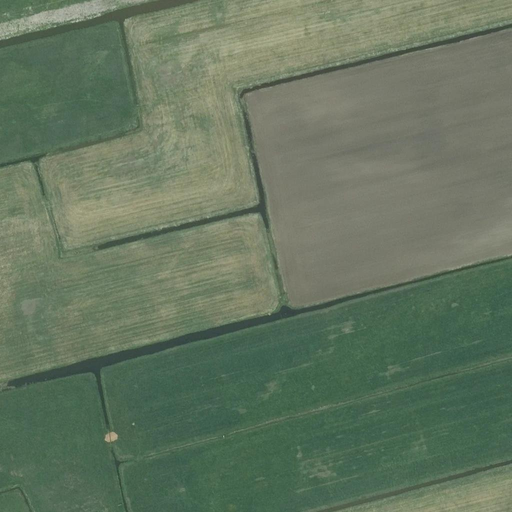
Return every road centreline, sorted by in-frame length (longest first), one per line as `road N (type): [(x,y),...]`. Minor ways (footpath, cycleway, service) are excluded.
road 1 (track): [(511,470),(353,511)]
road 2 (track): [(119,511),(112,498),(0,426)]
